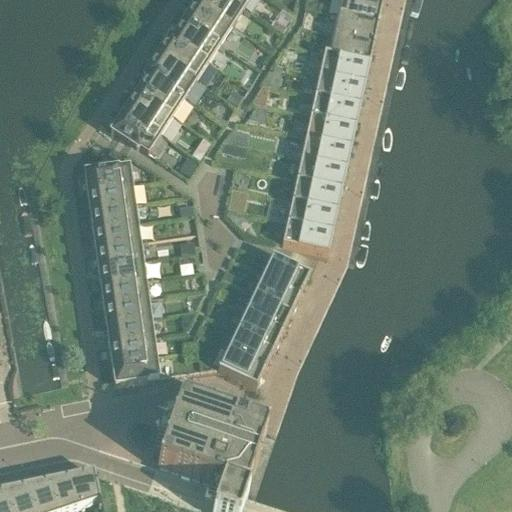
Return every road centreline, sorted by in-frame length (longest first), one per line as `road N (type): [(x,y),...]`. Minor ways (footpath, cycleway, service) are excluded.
road 1 (residential): [(99,425),(62,175),(178,0)]
road 2 (residential): [(431,474),(446,476),(490,440),(496,421),(481,387),(465,383),(426,415),(418,433),(421,467)]
